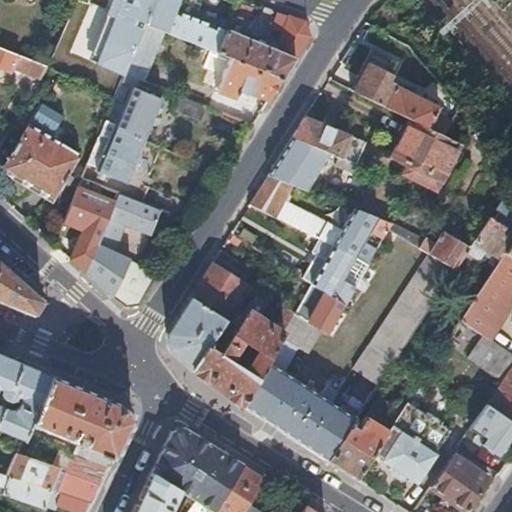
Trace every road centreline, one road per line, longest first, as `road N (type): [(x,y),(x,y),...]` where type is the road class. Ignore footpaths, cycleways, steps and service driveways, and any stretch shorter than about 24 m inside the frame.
road 1 (residential): [(342,20),(147,324),(140,365)]
road 2 (residential): [(359,511),(179,400),(140,365)]
road 3 (residential): [(140,365),(113,321),(0,217)]
road 4 (residential): [(140,365),(148,428),(108,511)]
road 5 (residential): [(0,325),(98,362),(140,365)]
